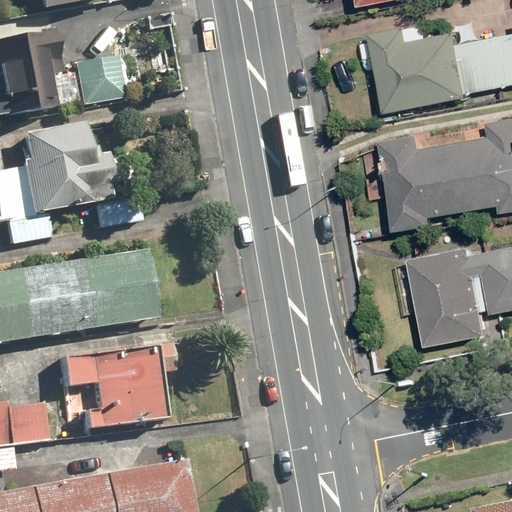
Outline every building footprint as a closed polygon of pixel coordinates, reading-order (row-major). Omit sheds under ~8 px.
[(37,0),(40,11),(101,0),(37,0)] [(407,24),(372,31),(388,111),(472,94),(459,29),(410,39),(407,24)] [(0,116),(51,106),(39,50),(54,47),(50,30),(0,40),(0,116)] [(78,104),(119,97),(116,76),(75,83),(78,104)] [(420,131),(381,138),(398,229),(438,222),(436,214),(503,202),(504,211),(511,209),(511,116),(492,120),(495,134),(422,146),(420,131)] [(27,216),(107,199),(104,188),(110,186),(103,153),(87,157),(79,122),(18,134),(23,160),(15,161),(27,216)] [(96,227),(137,221),(133,200),(92,206),(96,227)] [(5,243),(46,237),(43,215),(2,222),(5,243)] [(511,243),(485,249),(497,310),(511,307),(511,243)] [(475,244),(411,256),(428,344),(491,332),(475,244)] [(0,343),(154,319),(143,251),(0,274),(0,343)] [(78,412),(80,430),(160,419),(154,374),(167,372),(163,344),(53,358),(57,388),(87,384),(91,410),(78,412)] [(0,444),(42,439),(37,401),(0,406),(0,405),(0,444)] [(0,470),(9,469),(7,447),(0,447),(0,470)] [(0,511),(192,511),(182,456),(0,490),(0,511)] [(511,511),(511,500),(474,508),(474,511),(511,511)]
